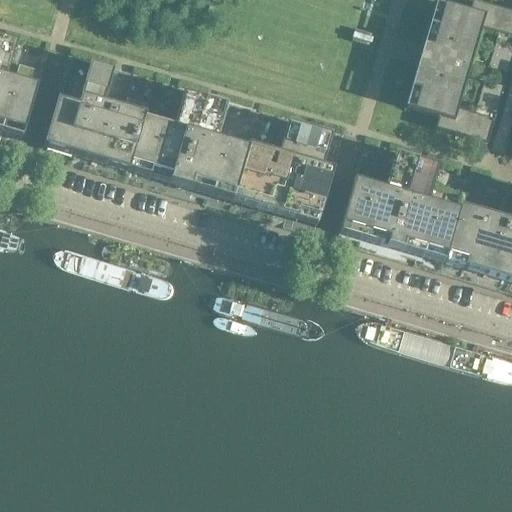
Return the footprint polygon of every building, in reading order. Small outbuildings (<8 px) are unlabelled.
[(486,145),(511,55),(511,13),(472,2),(468,13),(435,3),(423,45),(416,68),(404,109),(437,119),(434,130),(486,145)] [(371,39),(370,39),(371,36),(354,30),(351,42),(367,47),(368,44),(370,44),(371,39)] [(36,90),(5,81),(16,43),(0,38),(0,136),(19,142),(20,141),(21,141),(36,90)] [(143,121),(144,117),(103,105),(113,71),(89,65),(89,66),(77,108),(56,102),(42,148),(127,173),(142,121),(143,121)] [(246,151),(245,151),(216,142),(227,105),(183,92),(172,129),(143,121),(142,121),(127,173),(231,203),(246,151)] [(124,107),(144,114),(148,105),(128,98),(124,107)] [(511,121),(511,102),(505,101),(500,118),(511,121)] [(508,139),(511,124),(511,121),(500,118),(495,136),(508,139)] [(315,228),(332,172),(329,171),(328,175),(311,170),(312,168),(321,170),(331,135),(287,123),(277,156),(246,147),(245,151),(246,151),(231,203),(315,228)] [(502,157),(508,139),(495,136),(490,153),(502,157)] [(456,212),(427,204),(438,166),(394,153),(383,191),(352,182),(337,234),(338,234),(338,235),(441,265),(456,212)] [(511,224),(457,209),(456,212),(441,265),(511,285),(511,224)] [(14,236),(0,231),(0,254),(7,256),(14,236)] [(52,268),(53,270),(156,303),(157,303),(159,302),(161,302),(162,301),(164,300),(165,299),(166,297),(167,296),(167,294),(168,292),(168,290),(167,289),(167,287),(166,285),(165,284),(163,283),(162,282),(160,281),(61,249),(59,249),(57,249),(54,250),(52,251),(50,252),(48,253),(46,254),(45,256),(45,258),(46,260),(46,262),(48,264),(49,265),(50,267),(52,268)] [(214,293),(207,312),(305,342),(307,342),(309,342),(312,342),(314,341),(316,341),(317,340),(319,339),(321,337),(322,336),(321,333),(320,331),(319,329),(317,327),(315,325),(313,323),(311,321),(309,320),(214,293)] [(369,350),(372,351),(506,388),(508,389),(510,389),(511,389),(511,365),(377,326),(375,326),(372,326),(369,326),(367,326),(364,326),(362,327),(359,328),(357,329),(355,331),(355,333),(356,336),(358,338),(359,341),(361,343),(363,345),(365,347),(367,348),(369,350)]
